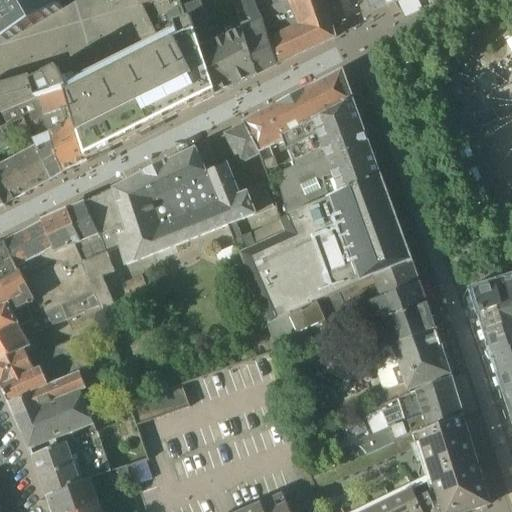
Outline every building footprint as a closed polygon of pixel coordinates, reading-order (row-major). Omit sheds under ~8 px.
[(0,0),(0,115),(33,101),(41,98),(41,99),(65,91),(67,94),(85,156),(87,162),(189,112),(218,96),(215,87),(203,53),(191,18),(186,20),(177,23),(170,0),(0,0)] [(218,96),(258,76),(243,30),(242,30),(216,42),(200,0),(199,0),(192,3),(190,0),(179,0),(186,20),(191,18),(203,53),(215,87),(218,96)] [(258,76),(278,65),(265,29),(263,19),(259,12),(253,0),(241,0),(248,20),(251,20),(252,23),(241,28),(242,30),(243,30),(258,76)] [(253,0),(259,12),(289,0),(253,0)] [(290,0),(289,0),(259,12),(263,19),(265,29),(278,65),(310,50),(290,0)] [(290,0),(310,50),(337,38),(324,0),(290,0)] [(369,0),(373,11),(396,0),(369,0)] [(266,172),(293,163),(289,152),(290,151),(284,137),(354,101),(344,72),(259,118),(247,125),(262,154),(260,155),(266,172)] [(64,173),(87,162),(85,156),(67,94),(65,91),(41,99),(47,117),(64,173)] [(3,130),(4,130),(24,121),(28,128),(30,132),(33,138),(34,138),(41,156),(52,180),(64,173),(47,117),(41,99),(41,98),(33,101),(0,115),(0,124),(3,130)] [(295,166),(366,135),(354,101),(284,137),(290,151),(289,152),(293,163),(294,163),(295,166)] [(4,130),(3,130),(0,124),(0,154),(14,148),(4,130)] [(262,154),(247,125),(226,135),(241,164),(260,155),(262,154)] [(29,193),(52,180),(41,156),(34,138),(33,138),(30,132),(28,128),(21,133),(27,145),(23,147),(26,154),(12,161),(29,193)] [(287,218),(381,176),(366,135),(295,166),(278,174),(289,216),(287,217),(287,218)] [(243,238),(236,223),(272,209),(264,187),(241,196),(228,167),(227,165),(220,169),(208,144),(88,203),(101,234),(109,254),(122,249),(127,266),(147,258),(169,250),(197,238),(228,226),(240,254),(286,234),(281,221),(243,238)] [(0,167),(0,195),(5,205),(29,193),(12,161),(0,167)] [(267,326),(317,303),(413,262),(381,176),(287,218),(287,219),(281,221),(286,234),(240,254),(267,326)] [(88,203),(44,223),(57,253),(75,245),(83,262),(95,292),(94,292),(101,307),(106,319),(129,310),(122,291),(110,295),(103,278),(115,273),(108,254),(109,254),(101,234),(88,203)] [(50,312),(94,292),(95,292),(83,262),(75,245),(57,253),(44,223),(7,243),(20,270),(36,301),(43,315),(50,312)] [(0,280),(20,270),(7,243),(0,245),(0,280)] [(365,306),(420,284),(413,262),(317,303),(325,321),(356,307),(364,304),(365,306)] [(14,313),(36,301),(20,270),(0,280),(0,310),(9,304),(14,313)] [(128,288),(122,291),(129,310),(149,303),(149,301),(152,300),(142,277),(126,284),(128,288)] [(428,305),(420,284),(365,306),(364,304),(356,307),(361,317),(361,318),(369,316),(371,322),(383,317),(385,321),(428,305)] [(511,401),(511,402),(511,403),(511,284),(506,287),(508,293),(509,293),(511,302),(504,305),(498,284),(476,292),(483,314),(485,313),(488,321),(486,322),(496,353),(499,352),(502,361),(498,362),(509,393),(511,393),(511,396),(511,401)] [(0,335),(0,362),(25,351),(39,345),(35,333),(67,321),(73,333),(106,319),(101,307),(94,292),(50,312),(43,315),(37,318),(38,319),(21,327),(20,326),(0,335)] [(37,318),(43,315),(36,301),(14,313),(9,304),(0,310),(0,335),(20,326),(21,327),(38,319),(37,318)] [(325,321),(317,303),(267,326),(279,354),(293,347),(292,345),(301,341),(298,334),(324,322),(325,321)] [(394,346),(394,347),(436,330),(428,305),(385,321),(383,317),(371,322),(369,316),(361,318),(361,317),(341,323),(346,337),(362,331),(369,354),(372,353),(386,348),(386,349),(394,346)] [(372,353),(379,375),(384,392),(377,395),(381,407),(412,395),(452,378),(451,375),(452,375),(445,352),(444,349),(437,330),(436,330),(394,347),(394,346),(386,349),(386,348),(372,353)] [(10,404),(90,370),(77,339),(42,353),(39,345),(25,351),(0,362),(0,382),(2,386),(10,404)] [(81,392),(87,390),(97,386),(90,370),(10,404),(17,418),(81,392)] [(432,427),(464,416),(452,378),(412,395),(381,407),(389,428),(394,444),(414,436),(432,428),(432,427)] [(138,426),(191,407),(184,386),(131,405),(138,426)] [(97,431),(81,392),(17,418),(31,450),(34,457),(97,432),(97,431)] [(470,511),(487,507),(490,501),(491,501),(478,462),(464,416),(432,427),(432,428),(414,436),(418,448),(428,478),(438,511),(470,511)] [(362,438),(369,455),(395,444),(394,444),(389,428),(362,438)] [(48,497),(112,472),(97,431),(97,432),(34,457),(48,497)] [(418,448),(414,436),(394,444),(395,444),(369,455),(315,478),(320,489),(418,448)] [(137,486),(153,480),(147,462),(130,467),(129,467),(134,480),(135,480),(137,486)] [(96,492),(134,480),(129,467),(112,472),(48,497),(53,511),(92,511),(100,509),(101,507),(96,492)] [(438,511),(428,478),(358,511),(438,511)] [(304,511),(298,498),(288,503),(284,495),(245,511),(304,511)]
